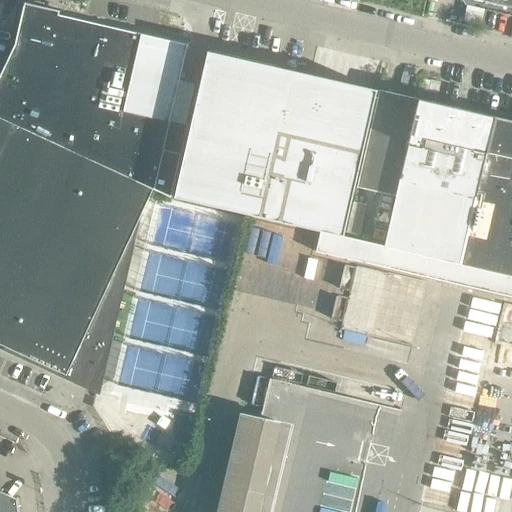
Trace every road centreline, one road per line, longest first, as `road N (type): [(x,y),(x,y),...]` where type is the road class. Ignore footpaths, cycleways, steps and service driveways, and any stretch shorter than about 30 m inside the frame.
road 1 (unknown): [(89,424),(149,248),(162,237),(195,242),(202,261),(160,406),(147,417)]
road 2 (unclassified): [(511,57),(248,0)]
road 3 (unclassified): [(75,511),(62,436),(0,408)]
